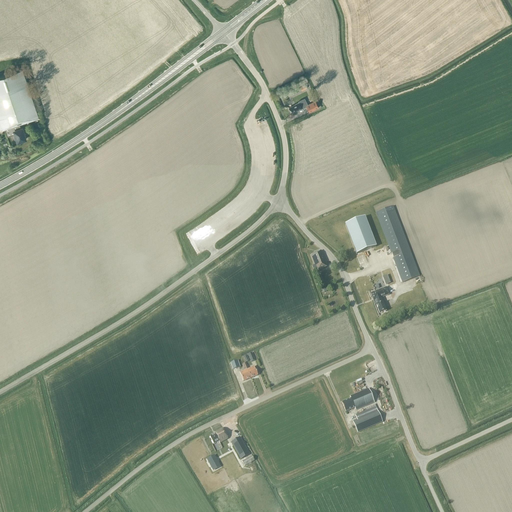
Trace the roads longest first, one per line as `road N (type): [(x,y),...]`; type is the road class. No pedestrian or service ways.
road 1 (tertiary): [(0,392),(159,296),(276,201)]
road 2 (unclassified): [(85,511),(189,434),(371,349)]
road 3 (tertiary): [(276,201),(284,139),(262,84),(225,33)]
road 4 (unclassified): [(371,349),(333,258),(276,201)]
road 5 (primary): [(112,115),(225,33)]
road 6 (primary): [(221,29),(112,115)]
road 7 (primary): [(0,185),(112,115)]
road 8 (unclassified): [(419,462),(371,349)]
